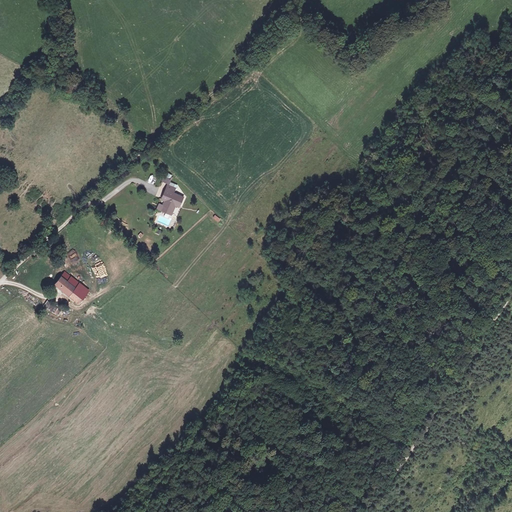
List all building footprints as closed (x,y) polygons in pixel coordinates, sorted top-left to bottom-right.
[(178,206),(182,197),(172,193),(175,188),(173,187),(174,184),(169,182),(168,184),(168,185),(162,197),(166,199),(165,201),(163,205),(161,210),(171,214),(175,205),(178,206)] [(73,250),(68,252),(74,265),(79,263),(73,250)] [(91,267),(98,280),(108,274),(101,262),(91,267)] [(86,295),(76,287),(75,289),(66,282),(69,279),(63,274),(54,285),(78,304),(86,295)] [(59,309),(47,301),(43,306),(55,314),(59,309)]
